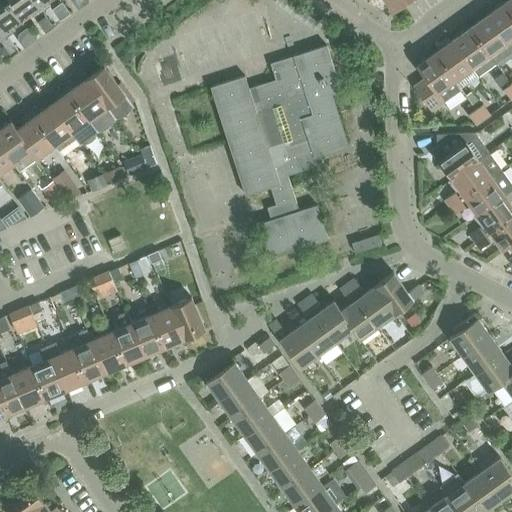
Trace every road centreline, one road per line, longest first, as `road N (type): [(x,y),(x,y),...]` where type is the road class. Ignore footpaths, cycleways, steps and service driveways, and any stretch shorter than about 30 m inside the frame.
road 1 (residential): [(409,252),(393,45)]
road 2 (residential): [(215,355),(77,415),(56,440)]
road 3 (residential): [(0,78),(111,0)]
